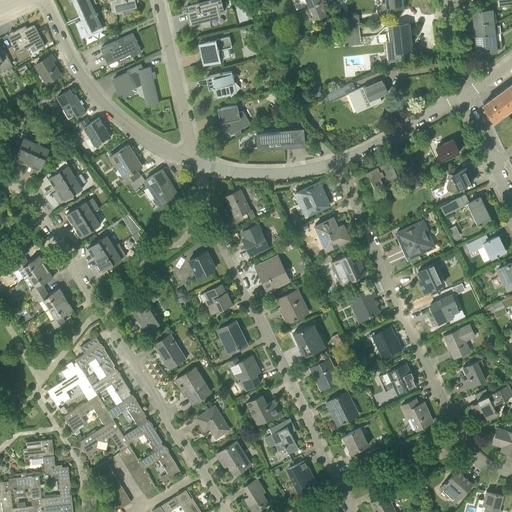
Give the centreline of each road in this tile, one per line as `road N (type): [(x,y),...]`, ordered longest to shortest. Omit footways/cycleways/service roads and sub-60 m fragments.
road 1 (residential): [(351,511),(215,233),(195,161)]
road 2 (residential): [(511,474),(468,449),(450,423),(433,367),(338,161)]
road 3 (residential): [(201,472),(30,193),(0,181)]
road 4 (residential): [(195,161),(151,143),(104,106),(45,0)]
road 5 (residential): [(195,161),(157,0)]
road 6 (residential): [(338,161),(260,174),(195,161)]
road 7 (residential): [(461,94),(338,161)]
